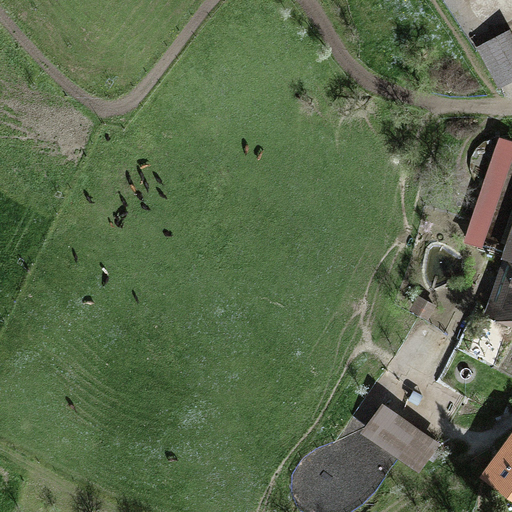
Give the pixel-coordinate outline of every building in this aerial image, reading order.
[(511,80),(511,41),(509,35),(481,49),(500,86),(511,80)] [(511,151),(511,140),(500,136),(465,237),(480,242),(511,151)] [(511,253),(509,262),(495,300),(511,306),(511,253)] [(418,296),(411,307),(426,316),(433,305),(418,296)] [(366,426),(416,463),(433,441),(383,404),(366,426)] [(511,448),(491,480),(511,493),(511,448)]
